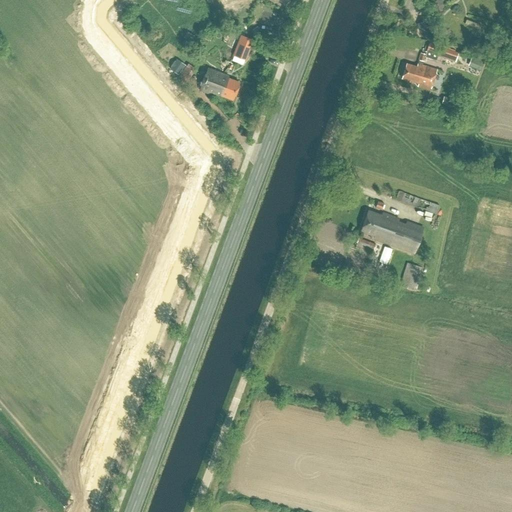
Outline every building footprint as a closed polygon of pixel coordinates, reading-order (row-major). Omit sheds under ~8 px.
[(417,24),(423,37),(433,32),(427,19),(417,24)] [(184,37),(194,44),(197,39),(187,32),(184,37)] [(429,43),(425,54),(420,53),(418,60),(423,61),(424,56),(436,60),(438,56),(455,62),(458,53),(429,43)] [(477,68),(479,61),(470,59),(469,66),(477,68)] [(406,64),(402,79),(418,84),(417,86),(430,90),(437,70),(417,64),(416,67),(406,64)] [(176,80),(185,86),(194,72),(185,66),(176,80)] [(213,95),(214,93),(222,74),(208,68),(199,90),(213,95)] [(222,74),(214,93),(233,99),(239,83),(228,79),(229,76),(222,74)] [(460,110),(462,102),(444,96),(441,104),(460,110)] [(440,205),(398,191),(395,200),(436,214),(440,205)] [(375,208),(382,210),(384,204),(378,201),(375,208)] [(410,209),(409,214),(424,219),(426,214),(410,209)] [(368,211),(360,231),(371,235),(370,237),(414,253),(423,228),(407,222),(405,224),(398,222),(399,219),(382,213),(381,216),(368,211)] [(356,243),(374,250),(376,245),(358,238),(356,243)] [(392,250),(384,247),(379,262),(387,265),(392,250)] [(399,286),(414,291),(422,268),(407,263),(399,286)] [(377,270),(370,268),(367,279),(373,281),(377,270)]
